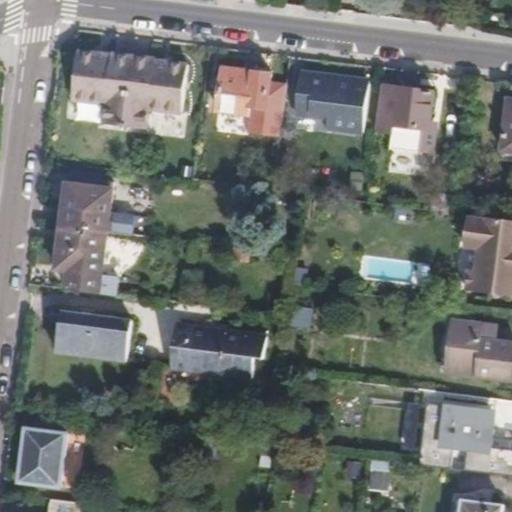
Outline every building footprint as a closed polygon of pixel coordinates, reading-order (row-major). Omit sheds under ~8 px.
[(117,71),(119,55),(115,55),(115,57),(82,52),(76,101),(109,104),(107,125),(128,128),(134,73),(117,71)] [(154,59),(119,55),(117,71),(134,73),(152,76),(154,59)] [(152,76),(134,73),(128,128),(150,131),(152,110),(184,114),(191,65),(158,61),(159,59),(154,59),(152,76)] [(227,69),(221,112),(251,115),(252,105),(269,108),(273,74),(227,69)] [(307,73),(301,114),(334,119),(333,130),(369,135),(375,83),(307,73)] [(384,85),(378,132),(391,134),(397,135),(398,127),(410,128),(409,135),(425,137),(426,131),(430,131),(431,128),(436,91),(384,85)] [(511,99),(510,100),(502,161),(511,161),(511,99)] [(397,135),(391,134),(389,146),(434,152),(437,129),(431,128),(430,131),(426,131),(425,137),(409,135),(410,128),(398,127),(397,135)] [(226,161),(224,172),(244,174),(246,163),(226,161)] [(70,185),(65,227),(113,233),(119,185),(90,181),(89,187),(70,185)] [(437,194),(435,211),(456,214),(458,196),(437,194)] [(118,212),(117,232),(136,233),(137,213),(118,212)] [(511,220),(471,216),(470,227),(467,249),(481,250),(478,271),(471,270),(469,285),(469,291),(511,296),(511,220)] [(467,249),(470,227),(464,226),(459,269),(464,276),(463,284),(469,285),(471,270),(478,271),(481,250),(467,249)] [(113,233),(65,227),(59,270),(78,272),(76,292),(125,297),(127,285),(107,282),(113,233)] [(245,263),(247,250),(232,248),(230,261),(245,263)] [(426,284),(428,262),(362,259),(361,280),(426,284)] [(243,263),(236,303),(261,307),(268,267),(243,263)] [(296,307),(293,328),(312,331),(315,310),(296,307)] [(65,313),(61,352),(132,361),(137,322),(65,313)] [(444,371),(451,372),(458,322),(450,321),(444,371)] [(458,322),(451,372),(511,379),(511,341),(499,340),(500,327),(458,322)] [(178,327),(174,367),(256,377),(257,368),(265,369),(269,338),(178,327)] [(511,454),(488,451),(494,408),(429,400),(420,465),(452,469),(455,447),(468,448),(465,471),(511,476),(511,454)] [(29,429),(22,483),(62,488),(69,434),(29,429)] [(230,457),(232,443),(202,439),(200,453),(230,457)] [(375,472),(373,489),(389,491),(391,474),(375,472)] [(82,511),(83,504),(53,500),(51,511),(82,511)] [(468,502),(466,511),(505,511),(506,506),(468,502)]
